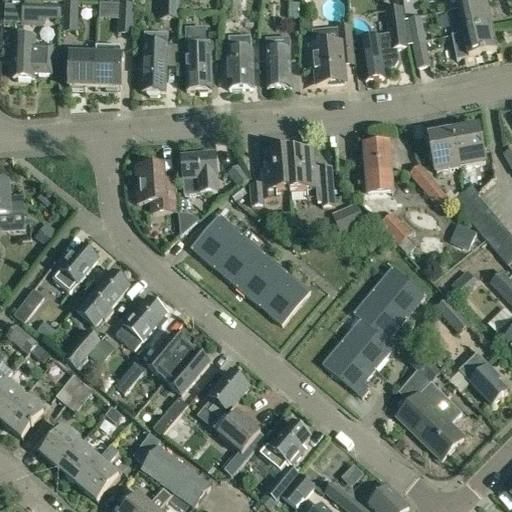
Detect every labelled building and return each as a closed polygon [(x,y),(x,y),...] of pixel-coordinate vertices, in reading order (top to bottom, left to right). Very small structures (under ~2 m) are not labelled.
[(161,0),(161,21),(178,21),(178,0),(161,0)] [(227,0),(226,18),(238,19),(240,0),(235,0),(227,0)] [(455,0),(458,11),(486,6),(484,0),(455,0)] [(65,5),(63,34),(76,35),(78,5),(65,5)] [(61,7),(23,6),(22,29),(41,29),(42,20),(61,20),(61,7)] [(486,6),(458,11),(449,13),(454,38),(464,36),(491,30),(486,6)] [(120,7),(118,37),(131,37),(133,7),(120,7)] [(389,38),(384,39),(359,43),(361,57),(366,85),(387,82),(385,72),(394,70),(398,64),(397,53),(408,51),(402,11),(386,14),(389,38)] [(355,69),(354,58),(351,30),(340,31),(341,46),(314,49),(316,89),(347,87),(345,70),(355,69)] [(491,30),(464,36),(469,61),(496,55),(491,30)] [(415,46),(425,44),(422,32),(412,34),(415,46)] [(144,36),(144,52),(143,59),(141,95),(165,96),(168,37),(144,36)] [(53,48),(35,48),(35,41),(16,41),(15,53),(14,81),(34,82),(35,77),(52,78),(53,48)] [(290,63),(290,53),(289,41),(267,42),(267,63),(267,92),(291,92),(291,63),(290,63)] [(230,44),(231,55),(229,55),(230,64),(229,65),(230,93),(253,93),(252,64),(252,54),(251,54),(250,43),(230,44)] [(427,57),(425,44),(415,46),(417,59),(427,57)] [(186,46),(186,53),(186,63),(186,64),(187,95),(212,94),(211,63),(210,63),(210,45),(199,46),(186,46)] [(122,60),(121,60),(121,53),(119,52),(96,51),(96,56),(95,92),(107,92),(106,95),(117,95),(117,92),(121,93),(122,60)] [(95,92),(96,56),(84,55),(84,59),(70,59),(69,91),(72,91),(72,93),(83,94),(83,91),(95,92)] [(478,130),(453,135),(460,172),(485,167),(478,130)] [(435,176),(460,172),(453,135),(428,140),(435,176)] [(364,149),(366,180),(367,194),(392,192),(391,178),(392,178),(389,147),(364,149)] [(289,195),(288,157),(288,155),(264,156),(266,179),(262,179),(262,188),(251,189),(252,210),(265,209),(264,205),(278,203),(278,195),(289,195)] [(332,170),(316,171),(314,155),(288,157),(289,195),(289,197),(307,196),(307,202),(316,202),(316,203),(317,203),(318,206),(321,206),(321,211),(335,210),(332,170)] [(215,160),(182,162),(185,198),(211,196),(218,196),(215,160)] [(409,177),(440,213),(450,205),(419,169),(409,177)] [(153,217),(177,215),(175,184),(165,185),(164,170),(136,171),(138,208),(152,207),(153,217)] [(229,178),(239,190),(240,190),(249,184),(239,170),(229,178)] [(0,235),(2,237),(25,235),(23,201),(8,201),(7,187),(0,187),(0,235)] [(240,190),(239,190),(229,199),(236,206),(246,197),(240,190)] [(462,198),(469,206),(477,200),(478,199),(471,190),(462,198)] [(460,214),(469,206),(462,198),(452,205),(460,214)] [(460,214),(468,224),(485,209),(477,200),(469,206),(460,214)] [(331,217),(338,232),(340,238),(364,227),(363,225),(355,206),(331,217)] [(468,224),(476,232),(493,218),(485,209),(468,224)] [(177,218),(179,241),(198,225),(194,220),(184,217),(177,218)] [(380,229),(399,249),(411,238),(392,217),(380,229)] [(501,227),(493,218),(476,232),(484,242),(501,227)] [(214,272),(242,239),(219,220),(191,253),(214,272)] [(501,227),(484,242),(492,251),(509,237),(501,227)] [(49,228),(37,243),(46,250),(58,235),(49,228)] [(458,231),(450,248),(468,255),(475,240),(458,231)] [(511,249),(511,240),(509,237),(492,251),(500,260),(511,249)] [(237,292),(265,259),(242,239),(214,272),(237,292)] [(511,249),(500,260),(508,270),(511,265),(511,249)] [(53,284),(70,298),(77,289),(78,289),(98,265),(94,262),(96,260),(90,254),(88,256),(80,250),(60,274),(61,275),(53,284)] [(265,259),(237,292),(260,311),(288,278),(265,259)] [(372,297),(405,326),(426,301),(393,273),(372,297)] [(96,330),(101,324),(109,315),(129,291),(126,288),(127,286),(121,281),(119,283),(112,276),(95,297),(89,292),(73,312),(96,330)] [(511,286),(502,276),(490,287),(511,309),(511,286)] [(311,297),(288,278),(260,311),(283,330),(311,297)] [(13,320),(24,328),(44,303),(34,295),(13,320)] [(361,324),(388,346),(405,326),(372,297),(354,318),(361,324)] [(116,340),(135,355),(166,318),(147,302),(123,330),(124,330),(116,340)] [(445,303),(435,312),(458,338),(469,329),(445,303)] [(388,346),(361,324),(344,344),(377,373),(395,352),(388,346)] [(511,325),(497,340),(503,346),(503,347),(511,356),(511,325)] [(28,359),(37,349),(15,331),(7,341),(28,359)] [(76,373),(81,367),(81,366),(99,344),(86,332),(61,361),(76,373)] [(164,384),(191,353),(187,349),(187,348),(174,337),(147,370),(160,381),(164,384)] [(377,373),(344,344),(323,369),(362,402),(370,393),(364,388),(377,373)] [(100,369),(113,353),(102,345),(90,360),(100,369)] [(37,349),(28,359),(29,359),(30,357),(40,365),(47,357),(37,349)] [(195,356),(191,353),(164,384),(169,388),(168,388),(181,399),(209,367),(196,356),(195,356)] [(418,354),(408,364),(425,381),(431,386),(440,376),(418,354)] [(470,387),(491,410),(507,395),(498,385),(500,383),(487,369),(487,370),(477,360),(459,375),(470,387)] [(135,366),(115,390),(124,398),(145,374),(135,366)] [(209,414),(209,415),(219,424),(225,416),(227,417),(249,392),(230,376),(209,402),(210,403),(205,410),(209,414)] [(56,401),(66,409),(83,388),(74,380),(56,401)] [(6,385),(0,391),(0,424),(1,426),(24,401),(14,392),(17,388),(9,381),(6,385)] [(430,386),(419,397),(397,420),(441,464),(464,441),(451,429),(462,417),(430,386)] [(93,397),(83,388),(66,409),(75,417),(93,397)] [(24,401),(1,426),(22,443),(46,413),(45,412),(42,415),(32,407),(35,404),(27,397),(24,401)] [(179,402),(153,433),(161,440),(187,410),(179,402)] [(105,420),(115,429),(122,421),(111,412),(105,420)] [(237,417),(218,439),(241,459),(260,437),(237,417)] [(258,457),(280,476),(281,477),(265,496),(277,507),(281,502),(299,480),(301,477),(292,470),(305,455),(301,452),(309,443),(300,435),(301,432),(296,428),(293,429),(291,427),(270,451),(267,448),(258,457)] [(81,449),(81,448),(71,439),(74,436),(66,429),(41,459),(60,475),(81,449)] [(160,446),(150,438),(134,459),(144,466),(160,446)] [(78,490),(100,464),(99,463),(89,455),(92,451),(84,444),(81,448),(81,449),(60,475),(78,490)] [(100,464),(78,490),(97,506),(122,476),(120,475),(117,478),(107,470),(119,456),(110,449),(99,463),(100,464)] [(186,511),(189,509),(192,511),(193,511),(210,490),(158,452),(141,474),(173,498),(168,504),(178,511),(186,511)] [(297,511),(314,492),(299,480),(281,502),(293,511),(297,511)] [(324,496),(342,511),(364,511),(332,486),(324,496)] [(408,511),(386,490),(367,508),(371,511),(408,511)] [(159,511),(171,500),(162,492),(148,508),(138,499),(125,511),(159,511)]
